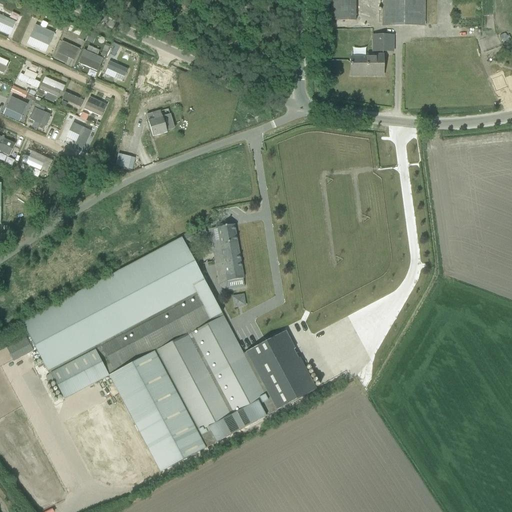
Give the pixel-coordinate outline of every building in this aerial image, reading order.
[(382,0),(382,26),(425,26),(424,0),(382,0)] [(331,9),(331,21),(341,21),(355,21),(355,9),(331,9)] [(0,23),(14,28),(17,21),(0,14),(0,23)] [(30,38),(27,45),(45,53),(48,46),(53,34),(35,26),(30,38)] [(62,42),(57,54),(69,59),(71,54),(76,56),(79,50),(62,42)] [(84,52),(78,64),(97,72),(102,60),(96,58),(99,53),(88,48),(86,53),(84,52)] [(350,76),(382,76),(383,55),(375,55),(375,58),(351,58),(350,76)] [(111,61),(104,74),(122,83),(128,69),(111,61)] [(160,69),(162,81),(168,80),(166,68),(160,69)] [(23,69),(19,82),(38,89),(40,82),(35,80),(38,74),(23,69)] [(60,97),(64,84),(44,77),(40,90),(60,97)] [(493,85),(494,87),(497,96),(505,93),(501,82),(493,85)] [(135,91),(137,100),(171,93),(169,84),(135,91)] [(11,94),(26,98),(27,92),(13,88),(11,94)] [(79,110),(84,100),(65,92),(61,102),(79,110)] [(11,98),(5,109),(22,116),(27,105),(11,98)] [(33,108),(28,120),(45,127),(50,116),(33,108)] [(146,116),(152,137),(167,133),(162,118),(160,112),(146,116)] [(170,114),(165,116),(170,130),(176,128),(170,114)] [(73,124),(69,132),(79,136),(75,146),(82,149),(90,132),(73,124)] [(0,137),(0,152),(8,157),(11,150),(1,145),(4,140),(0,137)] [(20,193),(4,201),(8,210),(25,202),(20,193)] [(117,206),(122,219),(138,213),(134,200),(117,206)] [(213,243),(208,244),(210,255),(213,254),(219,285),(226,291),(244,287),(243,279),(234,225),(217,228),(217,230),(211,231),(213,243)] [(202,226),(180,237),(182,239),(184,244),(206,233),(202,226)] [(242,354),(236,343),(221,314),(201,277),(192,260),(184,244),(182,239),(112,276),(64,301),(21,323),(47,372),(48,371),(50,374),(45,377),(48,383),(53,380),(64,400),(109,376),(160,473),(316,390),(299,358),(297,359),(293,351),(294,350),(285,332),(242,354)] [(245,294),(232,295),(233,307),(245,306),(245,294)] [(33,351),(26,339),(6,350),(13,362),(33,351)]
